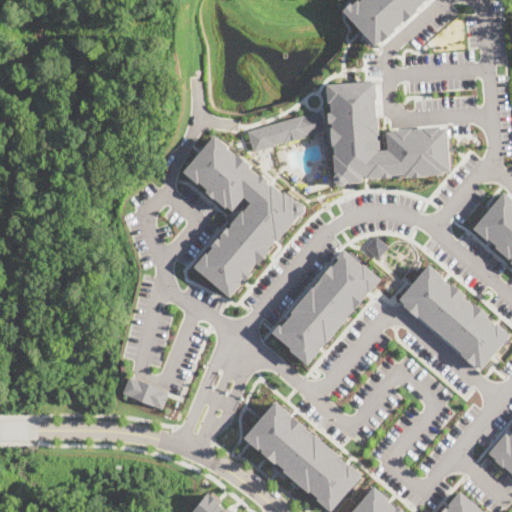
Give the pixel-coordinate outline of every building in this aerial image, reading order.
[(427,0),(418,8),(420,10),(406,22),(405,20),(396,29),(397,30),(384,42),(382,40),(377,45),(376,44),(375,45),(367,35),(368,34),(346,9),(353,2),(355,4),(359,0),(427,0)] [(378,99),(379,116),(380,116),(382,134),(379,134),(380,139),(381,139),(382,149),(380,149),(380,150),(390,149),(389,131),(395,131),(395,129),(414,127),(414,129),(424,128),(424,127),(442,125),(442,127),(448,127),(452,170),(445,171),(445,173),(424,174),(424,176),(413,177),(413,176),(406,177),(406,173),(393,174),(394,176),(383,177),(369,178),(368,175),(364,176),(365,181),(348,182),(346,184),(341,185),(337,182),(336,175),(337,175),(335,154),(337,154),(337,145),(335,145),(333,127),(336,127),(335,122),(331,122),(331,112),(335,112),(334,102),(332,102),(330,84),(378,80),(380,99),(378,99)] [(322,111),(328,129),(311,134),(311,135),(286,142),(286,140),(276,143),(276,145),(254,152),(249,131),(305,114),(306,116),(322,111)] [(230,148),(238,155),(240,153),(254,165),(252,167),(261,175),(263,173),(271,180),(269,182),(272,184),(274,183),(285,192),(287,191),(300,201),(303,201),(306,204),(307,210),(279,240),(277,239),(270,248),(272,250),(260,263),(258,261),(251,271),(253,272),(247,280),(245,277),(242,281),(243,282),(232,296),(197,266),(208,252),(209,253),(215,246),(213,245),(220,237),(222,238),(224,236),(222,235),(229,227),(231,228),(233,225),(232,224),(244,209),(246,210),(253,202),(246,196),(235,209),(229,205),(228,206),(217,197),(216,198),(208,191),(210,189),(201,181),(200,182),(186,171),(217,134),(231,146),(230,148)] [(511,256),(511,258),(497,246),(498,245),(490,238),(489,239),(475,227),(506,191),(511,196),(511,256)] [(379,258),(366,246),(376,234),(390,246),(379,258)] [(346,248),(364,264),(366,263),(383,278),(372,292),(370,291),(368,294),(369,295),(357,308),(356,308),(349,316),(350,317),(329,342),(328,341),(321,349),(322,350),(310,364),(292,349),(293,348),(274,331),(281,323),(284,325),(289,320),(294,313),(293,312),(315,286),(316,287),(322,279),(321,278),(333,264),(335,266),(341,258),(339,256),(346,248)] [(452,284),(454,282),(468,294),(466,296),(476,304),(477,302),(491,314),(489,316),(498,323),(499,322),(511,333),(511,335),(483,369),(478,364),(477,366),(463,354),(464,352),(421,315),(420,316),(406,305),(407,303),(401,298),(431,263),(445,275),(444,277),(452,284)] [(164,408),(124,392),(131,376),(170,392),(164,408)] [(292,413),(294,415),(295,415),(308,427),(316,434),(317,433),(342,455),(341,456),(349,463),(350,462),(364,474),(359,479),(361,481),(351,492),(350,491),(332,511),(318,499),(320,497),(312,490),(310,492),(287,472),(285,474),(273,464),(275,461),(263,451),(265,449),(262,447),(260,449),(246,437),(278,400),(292,412),(292,413)] [(511,475),(511,476),(508,472),(509,471),(505,467),(507,466),(506,465),(505,466),(491,452),(508,432),(511,435),(511,475)] [(397,506),(399,504),(407,511),(441,511),(447,506),(449,508),(451,505),(450,504),(462,490),(487,511),(353,511),(376,485),(390,497),(389,499),(397,506)] [(213,491),(223,499),(221,501),(223,502),(222,504),(227,508),(228,506),(236,511),(193,511),(210,492),(212,493),(213,491)]
